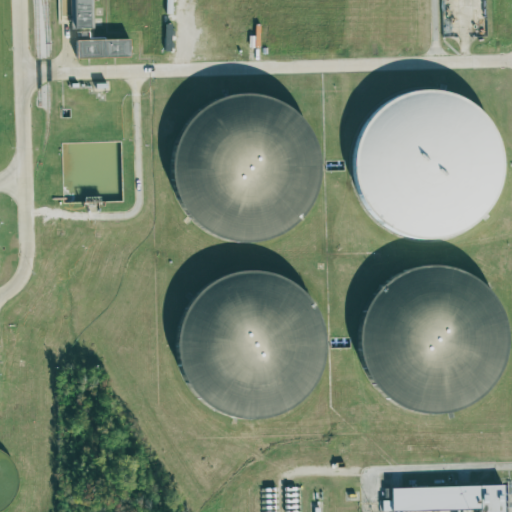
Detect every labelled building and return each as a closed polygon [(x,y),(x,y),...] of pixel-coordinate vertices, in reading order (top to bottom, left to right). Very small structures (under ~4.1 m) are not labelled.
[(90,0),(70,0),(71,28),(91,28),(90,0)] [(73,39),(73,58),(126,57),(126,38),(73,39)] [(314,170),(301,107),(243,93),(181,106),(168,162),(181,226),(237,240),(289,229),(293,214),(304,211),(314,170)] [(313,310),(283,275),(243,270),(212,277),(176,307),(172,343),(179,379),(208,413),(249,418),(278,412),(314,381),(319,340),(313,310)] [(388,511),(388,488),(476,486),(476,509),(388,511)] [(476,486),(500,486),(500,511),(476,511),(476,509),(476,486)]
